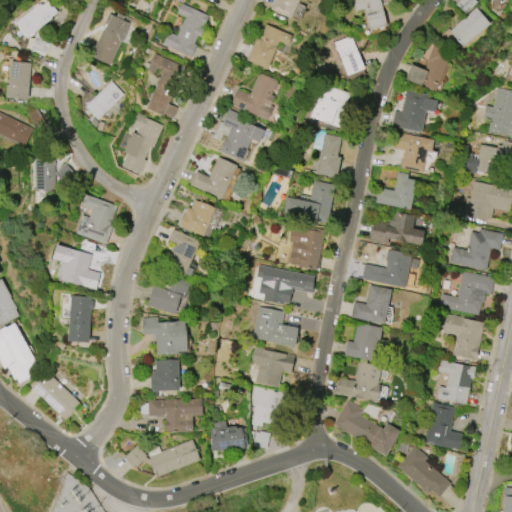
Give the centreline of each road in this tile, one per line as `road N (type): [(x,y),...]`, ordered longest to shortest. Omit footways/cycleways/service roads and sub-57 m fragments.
road 1 (residential): [(245,0),(115,298),(116,403),(80,462)]
road 2 (residential): [(0,393),(80,462),(134,494),(155,498),(318,449),(365,463),(421,511)]
road 3 (residential): [(435,0),(378,84),(314,405),(318,449)]
road 4 (residential): [(95,0),(65,63),(70,135),(90,166),(151,206)]
road 5 (residential): [(511,323),(467,511)]
